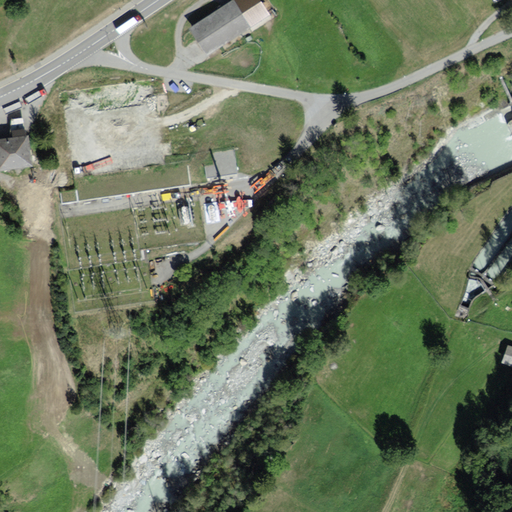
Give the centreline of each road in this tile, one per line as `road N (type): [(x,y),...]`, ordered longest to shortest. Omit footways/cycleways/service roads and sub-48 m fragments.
road 1 (track): [(511,341),(486,354),(445,398),(411,454),(393,511)]
road 2 (primary): [(0,98),(158,0)]
